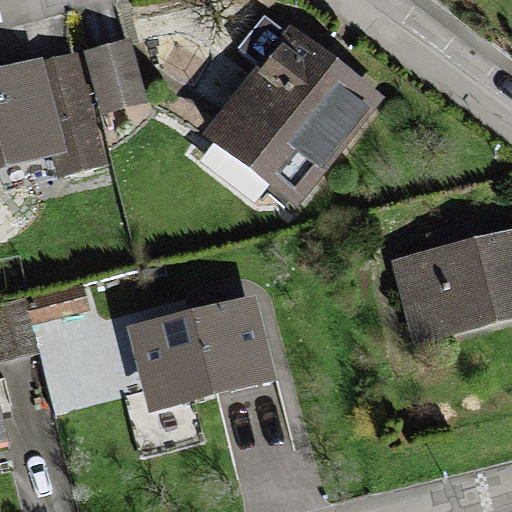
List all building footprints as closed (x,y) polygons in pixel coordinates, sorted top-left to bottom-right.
[(406,104),(304,28),(222,139),(324,214),(406,104)] [(166,105),(146,40),(103,53),(123,118),(166,105)] [(0,178),(112,145),(85,53),(0,78),(0,178)] [(511,326),(511,236),(406,264),(428,348),(511,326)] [(293,382),(272,302),(150,334),(171,414),(293,382)] [(0,455),(31,447),(5,351),(0,352),(0,455)]
